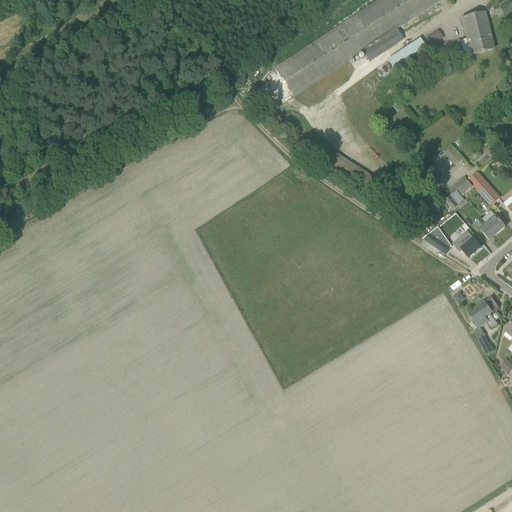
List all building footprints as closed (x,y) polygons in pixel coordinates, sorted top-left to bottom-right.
[(380,0),(275,69),(294,96),(361,52),(369,63),(398,44),(396,41),(401,37),(396,29),(440,0),(380,0)] [(511,4),(510,1),(501,6),(505,12),(511,7),(511,4)] [(461,19),(471,56),(493,50),(484,13),(461,19)] [(437,31),(425,39),(430,47),(443,39),(437,31)] [(387,60),(396,74),(428,53),(419,39),(387,60)] [(484,123),(478,128),(488,140),(494,135),(484,123)] [(453,147),(445,154),(451,160),(458,153),(453,147)] [(468,181),(490,207),(500,199),(478,173),(468,181)] [(454,188),(462,197),(472,188),(467,182),(464,179),(454,188)] [(444,202),(452,212),(458,207),(450,197),(444,202)] [(481,219),(475,224),(481,230),(480,231),(483,234),(489,241),(505,228),(498,220),(496,217),(491,212),(482,220),(481,219)] [(437,229),(423,240),(445,255),(451,247),(444,239),(440,242),(438,240),(442,235),(437,229)] [(453,245),(459,252),(461,251),(469,259),(481,249),(474,241),(467,233),(453,245)] [(479,309),(469,316),(478,329),(486,324),(491,330),(498,326),(490,315),(499,309),(491,298),(484,303),(477,308),(479,309)] [(477,341),(486,356),(493,352),(485,337),(477,341)] [(511,365),(506,361),(501,366),(507,372),(511,366),(511,365)]
